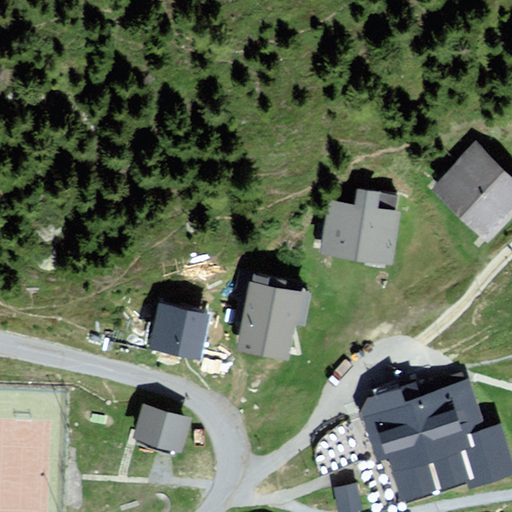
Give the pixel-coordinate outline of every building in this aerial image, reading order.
[(511,202),(511,182),(477,149),(442,186),(487,229),(511,202)] [(387,254),(394,213),(397,193),(359,187),(356,207),(333,203),(327,244),(387,254)] [(283,346),(290,313),(300,314),(305,289),(296,281),(283,279),(271,276),(257,273),(241,270),(238,287),(244,296),(239,318),(248,320),(244,338),(283,346)] [(202,314),(163,306),(159,324),(165,326),(162,341),(195,348),(202,314)] [(372,404),(364,406),(380,453),(362,459),(374,495),(393,489),(402,486),(468,464),(472,476),(509,463),(497,426),(492,428),(488,415),(478,418),(466,383),(465,383),(461,372),(416,387),(414,382),(373,396),(375,403),(372,404)] [(146,407),(138,431),(135,441),(174,453),(177,443),(185,419),(146,407)] [(354,484),(336,487),(341,509),(359,505),(354,484)]
